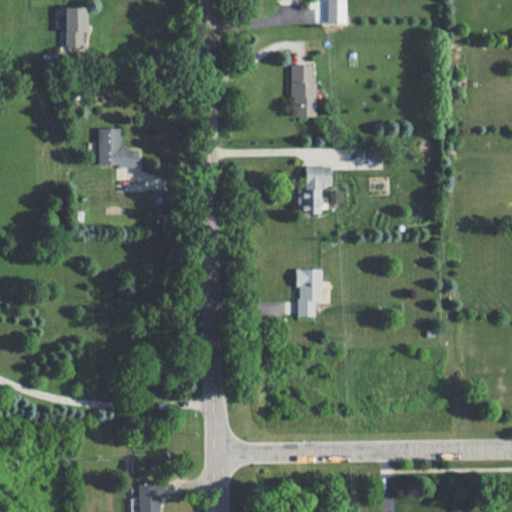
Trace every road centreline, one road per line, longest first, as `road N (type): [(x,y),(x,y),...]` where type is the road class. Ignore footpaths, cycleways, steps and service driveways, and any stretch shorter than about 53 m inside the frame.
road 1 (tertiary): [(209,511),(202,0)]
road 2 (residential): [(511,445),(208,449)]
